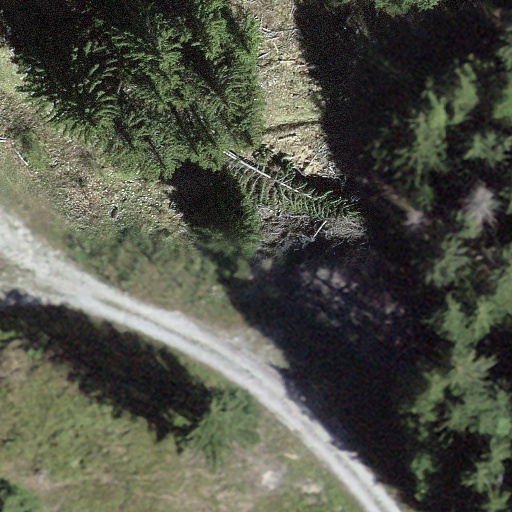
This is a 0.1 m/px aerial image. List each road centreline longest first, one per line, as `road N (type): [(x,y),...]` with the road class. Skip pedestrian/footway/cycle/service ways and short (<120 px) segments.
road 1 (track): [(0,74),(103,132),(511,89)]
road 2 (track): [(0,242),(204,361),(324,460),(372,511)]
